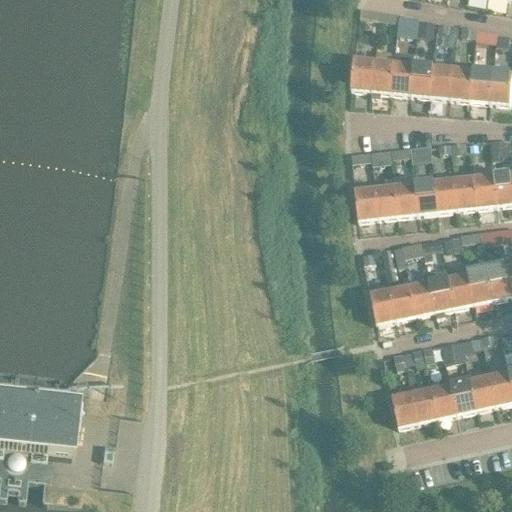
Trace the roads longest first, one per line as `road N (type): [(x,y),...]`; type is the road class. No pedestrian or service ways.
road 1 (unclassified): [(172,0),(159,106),(159,393),(147,511)]
road 2 (residential): [(345,128),(511,133)]
road 3 (residential): [(358,252),(511,229)]
road 4 (residential): [(511,29),(368,0)]
road 5 (residential): [(378,353),(511,327)]
